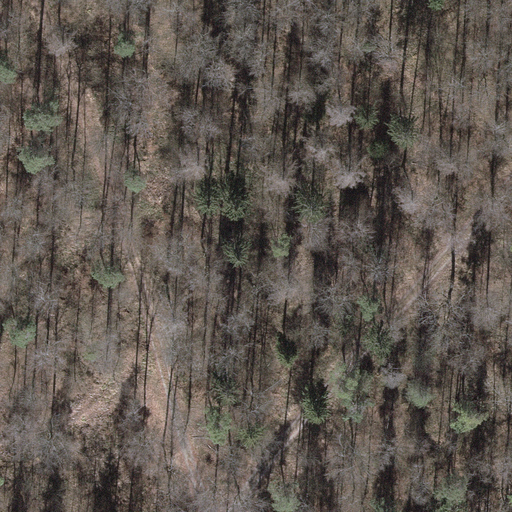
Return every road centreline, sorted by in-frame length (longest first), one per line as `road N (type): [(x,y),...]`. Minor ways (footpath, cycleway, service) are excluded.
road 1 (track): [(33,0),(132,270),(187,511)]
road 2 (track): [(511,170),(256,456),(227,511)]
